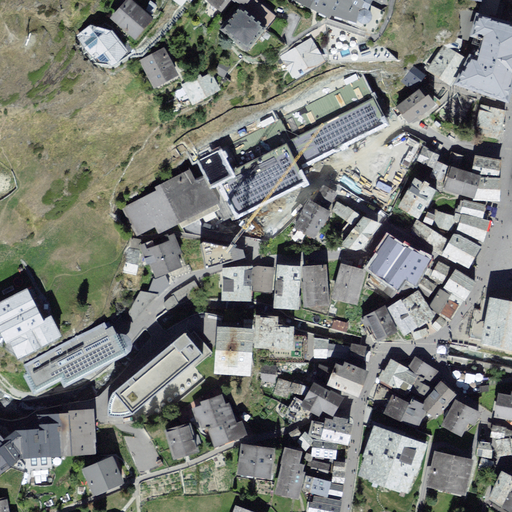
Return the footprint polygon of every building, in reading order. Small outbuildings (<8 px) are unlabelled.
[(121,0),(110,18),(136,36),(152,13),(132,0),(121,0)] [(204,0),(218,11),(227,0),(204,0)] [(251,0),(249,0),(218,31),(248,52),(275,14),(251,0)] [(314,0),(372,29),(385,5),(375,0),(314,0)] [(482,0),(479,13),(497,18),(501,0),(482,0)] [(479,13),(476,12),(469,37),(483,41),(478,58),(469,54),(452,84),(508,104),(511,89),(511,22),(497,18),(479,13)] [(79,30),(104,67),(125,54),(100,17),(79,30)] [(311,37),(280,57),(294,79),(323,62),(311,37)] [(140,60),(155,86),(179,73),(164,46),(140,60)] [(441,46),(427,72),(449,84),(463,57),(441,46)] [(401,80),(414,89),(425,74),(412,65),(401,80)] [(205,70),(176,86),(186,106),(216,90),(205,70)] [(302,169),(387,125),(362,77),(118,201),(136,236),(154,226),(158,234),(179,223),(181,228),(228,204),(234,217),(308,180),(302,169)] [(395,107),(408,124),(436,105),(428,94),(425,97),(419,89),(395,107)] [(506,111),(481,105),(476,131),(475,138),(481,139),(500,144),(506,111)] [(408,140),(418,146),(421,140),(412,134),(408,140)] [(416,161),(432,167),(437,154),(422,148),(416,161)] [(464,154),(451,152),(448,164),(461,167),(464,154)] [(500,158),(475,154),(473,172),(481,173),(481,176),(498,176),(500,158)] [(436,161),(429,177),(441,181),(447,166),(436,161)] [(443,188),(473,196),(479,175),(462,170),(449,166),(443,188)] [(418,219),(436,189),(414,176),(396,206),(418,219)] [(476,198),(499,199),(499,177),(498,176),(481,176),(476,198)] [(297,208),(318,221),(336,190),(315,178),(297,208)] [(378,212),(341,192),(332,207),(351,217),(342,232),(361,242),(378,212)] [(486,204),(465,197),(460,211),(481,218),(486,204)] [(423,221),(432,224),(436,214),(427,211),(423,221)] [(451,216),(439,212),(435,226),(447,229),(451,216)] [(461,213),(455,231),(481,240),(487,222),(479,219),(461,213)] [(445,237),(416,219),(411,228),(416,236),(438,249),(445,237)] [(203,260),(239,247),(239,237),(195,228),(203,260)] [(480,245),(451,230),(440,252),(470,266),(480,245)] [(150,245),(162,269),(189,256),(177,232),(150,245)] [(427,259),(388,237),(378,252),(378,256),(369,269),(399,287),(404,279),(413,284),(427,259)] [(126,246),(120,271),(130,273),(136,248),(126,246)] [(435,256),(428,269),(439,276),(447,263),(435,256)] [(341,260),(330,297),(356,305),(367,268),(341,260)] [(254,282),(273,282),(273,261),(254,261),(254,282)] [(219,266),(220,293),(248,293),(248,263),(219,266)] [(300,265),(278,264),(277,302),(298,303),(300,265)] [(302,264),(303,305),(328,305),(328,264),(302,264)] [(471,279),(452,268),(441,285),(460,297),(471,279)] [(425,270),(419,281),(431,289),(438,278),(425,270)] [(390,301),(404,329),(432,312),(414,283),(390,301)] [(429,301),(450,314),(460,297),(441,285),(440,284),(429,301)] [(29,286),(0,300),(0,328),(6,340),(10,338),(18,354),(60,333),(50,314),(44,317),(29,286)] [(475,309),(469,338),(511,346),(511,292),(493,288),(488,312),(475,309)] [(386,306),(364,316),(376,341),(398,331),(386,306)] [(106,313),(16,360),(33,393),(124,345),(106,313)] [(436,315),(431,320),(436,326),(441,321),(436,315)] [(279,317),(255,316),(254,348),(291,350),(292,327),(278,326),(279,317)] [(347,322),(337,320),(334,329),(345,331),(347,322)] [(212,373),(250,376),(253,328),(215,326),(212,373)] [(424,326),(412,330),(414,338),(426,334),(424,326)] [(184,329),(114,389),(108,398),(107,406),(107,415),(117,416),(125,416),(134,413),(204,352),(184,329)] [(327,356),(327,338),(312,338),(312,356),(327,356)] [(349,353),(363,358),(367,347),(352,342),(349,353)] [(349,344),(330,343),(329,355),(349,356),(349,344)] [(423,378),(431,365),(412,351),(405,363),(389,354),(380,370),(406,387),(408,385),(420,392),(427,381),(423,378)] [(336,360),(329,382),(356,393),(365,371),(336,360)] [(277,368),(264,366),(262,381),(275,383),(277,368)] [(454,387),(439,374),(421,397),(418,400),(423,404),(433,412),(454,387)] [(291,382),(278,378),(274,394),(287,397),(291,382)] [(320,407),(333,413),(342,395),(313,380),(300,405),(317,413),(320,407)] [(306,386),(292,382),(290,392),(304,395),(306,386)] [(227,386),(193,401),(205,427),(212,425),(218,443),(247,431),(227,386)] [(418,400),(421,397),(395,387),(387,408),(415,422),(423,404),(418,400)] [(510,395),(498,393),(494,417),(511,420),(511,390),(510,395)] [(478,412),(451,398),(440,420),(461,431),(465,422),(471,425),(478,412)] [(42,457),(97,454),(95,416),(40,419),(42,457)] [(317,416),(314,434),(349,440),(352,423),(317,416)] [(192,421),(164,429),(173,458),(201,450),(192,421)] [(507,424),(494,423),(493,434),(506,436),(507,424)] [(377,426),(360,473),(407,490),(423,442),(377,426)] [(0,469),(16,457),(0,435),(0,469)] [(495,440),(498,458),(508,456),(505,438),(495,440)] [(337,443),(314,440),(312,453),(335,457),(337,443)] [(493,441),(479,441),(480,454),(493,453),(493,441)] [(307,451),(282,445),(271,494),(296,499),(307,451)] [(275,450),(243,446),(240,472),(271,476),(275,450)] [(472,459),(436,451),(428,487),(464,495),(472,459)] [(113,454),(80,467),(90,493),(123,480),(113,454)] [(310,470),(326,473),(328,462),(312,459),(310,470)] [(333,460),(332,468),(344,470),(345,461),(333,460)] [(511,464),(503,460),(488,488),(511,501),(511,464)] [(331,480),(342,482),(344,471),(333,470),(331,480)] [(329,479),(307,474),(303,489),(326,494),(329,479)] [(332,483),(330,493),(340,495),(342,485),(332,483)] [(12,511),(10,494),(0,495),(0,511),(12,511)] [(338,511),(341,500),(314,495),(311,511),(338,511)]
